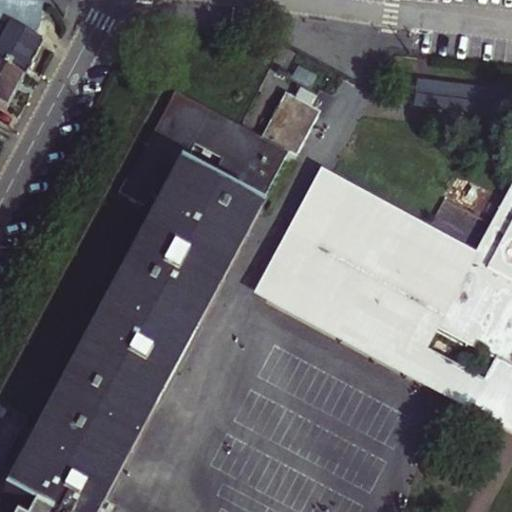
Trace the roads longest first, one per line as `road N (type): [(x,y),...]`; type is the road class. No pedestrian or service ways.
road 1 (residential): [(0,207),(115,0)]
road 2 (residential): [(296,0),(511,26)]
